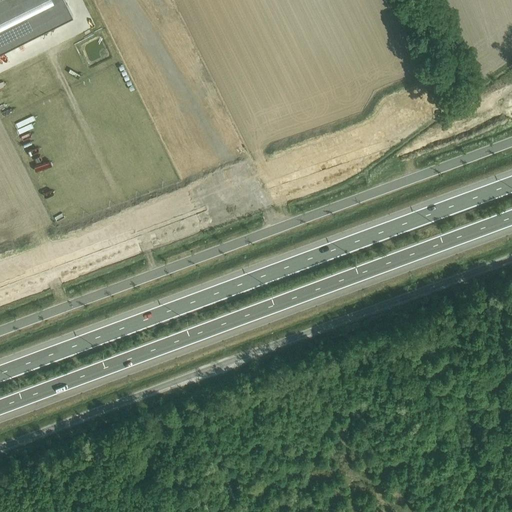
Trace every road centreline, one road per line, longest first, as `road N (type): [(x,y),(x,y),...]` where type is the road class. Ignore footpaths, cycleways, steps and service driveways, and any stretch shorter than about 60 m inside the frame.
road 1 (tertiary): [(0,332),(511,143)]
road 2 (motorway): [(0,407),(511,218)]
road 3 (motorway): [(511,184),(0,372)]
road 4 (tertiary): [(511,266),(0,453)]
road 5 (track): [(413,179),(418,150),(511,73)]
